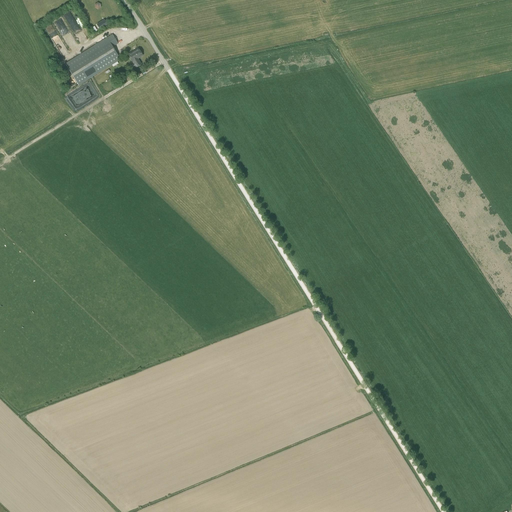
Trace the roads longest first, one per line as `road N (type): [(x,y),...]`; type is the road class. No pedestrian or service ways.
road 1 (unclassified): [(443,511),(125,0)]
road 2 (track): [(172,75),(328,42),(331,34)]
